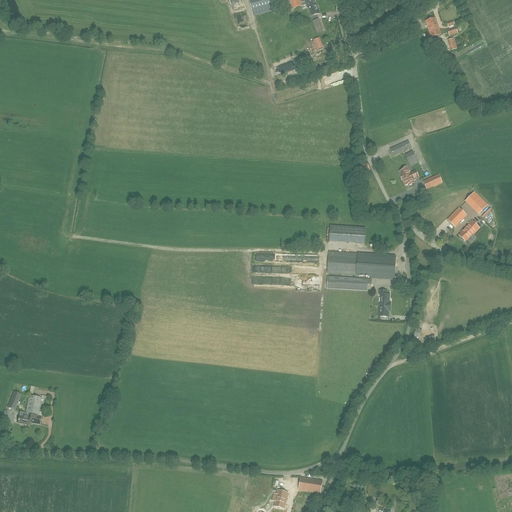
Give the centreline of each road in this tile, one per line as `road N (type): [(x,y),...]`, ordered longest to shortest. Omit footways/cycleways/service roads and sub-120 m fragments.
road 1 (track): [(0,34),(170,50),(273,84),(354,60)]
road 2 (unclassified): [(340,456),(284,474),(0,452)]
road 3 (unclassified): [(340,456),(406,334),(413,304),(402,221)]
road 4 (unclassified): [(402,221),(366,153),(339,0)]
road 5 (track): [(387,367),(511,321)]
road 6 (unclassified): [(511,272),(445,252),(402,221)]
